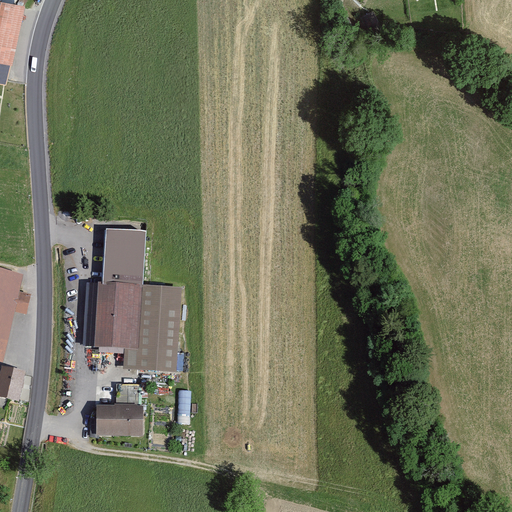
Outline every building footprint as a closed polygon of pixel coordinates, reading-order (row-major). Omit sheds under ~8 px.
[(23,10),(0,4),(0,83),(5,84),(23,10)] [(150,229),(102,226),(96,345),(128,347),(127,367),(169,369),(173,283),(147,282),(150,229)] [(26,271),(0,265),(0,361),(2,362),(4,363),(16,310),(27,312),(31,295),(21,292),(26,271)] [(28,369),(2,362),(0,368),(0,393),(20,399),(28,369)] [(118,403),(98,403),(97,435),(146,436),(146,404),(138,404),(138,386),(118,386),(118,403)] [(179,424),(190,424),(192,390),(180,390),(179,424)]
